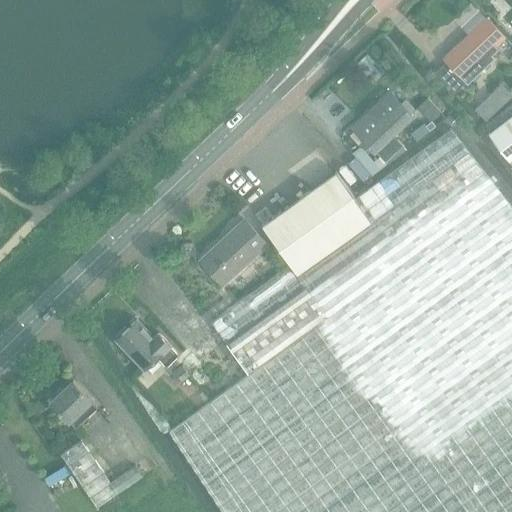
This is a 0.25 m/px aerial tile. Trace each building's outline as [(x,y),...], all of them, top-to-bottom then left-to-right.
[(445,61),(435,71),(455,91),(464,82),(467,85),(495,59),(492,56),(499,50),(495,46),(505,36),(486,16),(485,16),(468,33),(442,58),(445,61)] [(391,133),(410,114),(391,94),(372,112),(370,110),(351,128),(371,148),(389,130),(391,133)] [(429,119),(439,110),(425,96),(416,105),(429,119)] [(487,98),(475,109),(486,121),(498,110),(487,98)] [(511,115),(489,134),(511,163),(511,115)] [(431,121),(425,126),(429,131),(435,126),(431,121)] [(423,123),(410,134),(416,141),(429,131),(425,126),(423,123)] [(209,400),(168,429),(221,511),(511,511),(511,207),(450,128),(355,196),(373,221),(298,275),(288,264),(210,320),(225,341),(248,373),(209,400)] [(391,133),(374,150),(380,156),(385,162),(387,160),(403,146),(403,145),(391,133)] [(359,147),(352,153),(372,176),(389,163),(387,160),(385,162),(380,156),(374,161),(362,148),(359,147)] [(262,229),(288,264),(298,275),(373,221),(355,196),(336,171),(262,229)] [(265,242),(243,219),(200,261),(222,284),(265,242)] [(128,329),(118,337),(116,339),(144,371),(158,358),(165,366),(178,354),(159,332),(152,338),(137,321),(128,329)] [(182,365),(171,373),(179,384),(190,376),(182,365)] [(75,428),(96,407),(71,382),(51,402),(68,420),(68,421),(75,428)] [(111,482),(82,440),(61,455),(98,508),(143,477),(136,465),(111,482)]
